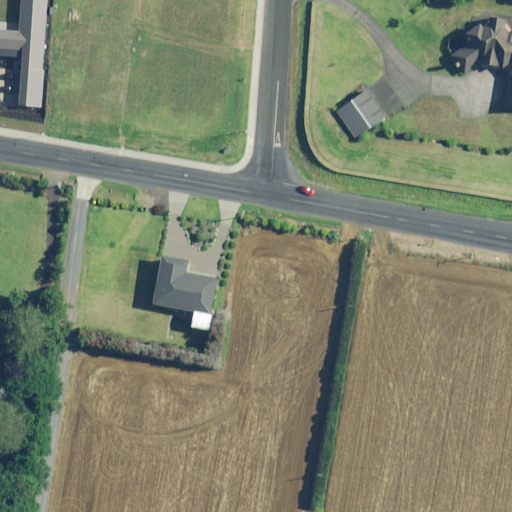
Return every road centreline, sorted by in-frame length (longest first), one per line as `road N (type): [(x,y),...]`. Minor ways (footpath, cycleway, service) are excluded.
road 1 (unknown): [(137,172),(123,218),(45,348),(15,511)]
road 2 (tertiary): [(0,147),(270,196)]
road 3 (tertiary): [(270,196),(511,238)]
road 4 (residential): [(283,0),(270,196)]
